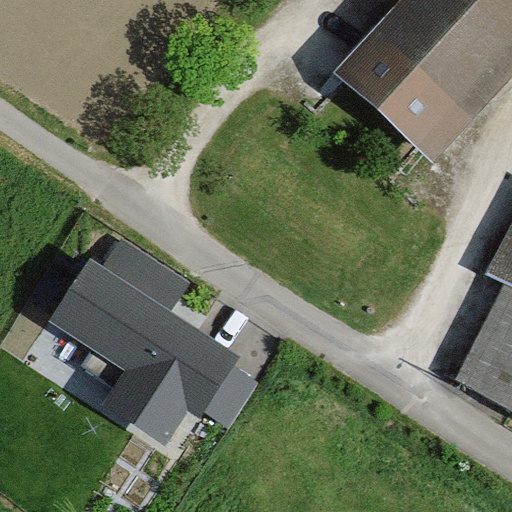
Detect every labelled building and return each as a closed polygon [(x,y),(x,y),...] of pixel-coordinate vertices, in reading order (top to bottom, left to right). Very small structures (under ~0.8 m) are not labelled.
[(406,55),(460,104),(511,48),(511,0),(418,0),(416,3),(385,36),(406,55)] [(372,96),(406,55),(385,36),(348,75),(372,96)] [(460,104),(406,55),(372,96),(424,142),(460,104)] [(511,283),(511,252),(498,273),(483,265),(482,267),(511,283)] [(97,288),(87,282),(56,328),(91,351),(75,374),(116,402),(109,412),(156,443),(179,409),(190,417),(221,370),(152,325),(173,294),(118,258),(97,288)] [(511,283),(482,267),(481,271),(511,287),(463,377),(511,406),(511,283)] [(252,391),(221,370),(190,417),(222,437),(252,391)]
